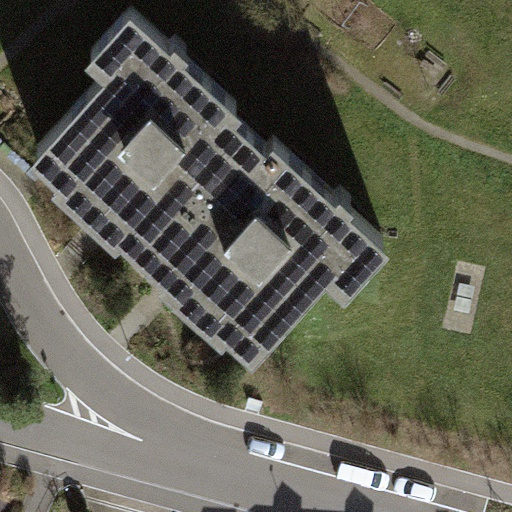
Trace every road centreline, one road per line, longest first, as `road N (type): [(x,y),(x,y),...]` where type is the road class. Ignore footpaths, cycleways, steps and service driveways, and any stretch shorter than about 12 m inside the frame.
road 1 (residential): [(159,444),(408,511)]
road 2 (residential): [(159,444),(21,295),(0,258)]
